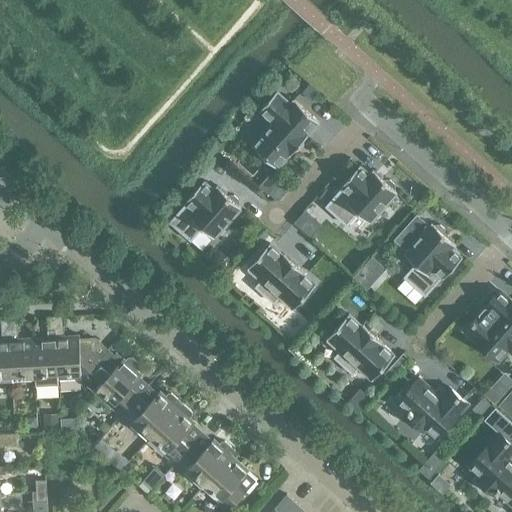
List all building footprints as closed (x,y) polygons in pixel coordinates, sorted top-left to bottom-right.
[(308,85),(299,95),(308,103),(317,93),(308,85)] [(259,109),(273,122),(252,145),(277,167),(289,154),(290,155),(308,135),(307,134),(319,121),(294,99),(291,102),(277,90),(259,109)] [(342,187),(326,205),(347,224),(358,211),(370,222),(397,191),(395,189),(394,183),(390,179),(384,179),(373,169),(369,173),(360,164),(341,186),(342,187)] [(261,184),(277,195),(284,184),(268,173),(261,184)] [(191,239),(202,227),(214,237),(241,207),(239,204),(238,199),(233,194),(228,194),(217,184),(213,188),(203,180),(185,201),(186,202),(170,221),(191,239)] [(305,207),(294,220),(310,235),(322,222),(305,207)] [(404,253),(416,263),(404,276),(425,295),(442,276),(443,278),(462,257),(453,248),(456,244),(445,234),(445,228),(440,224),(434,224),(431,222),(404,253)] [(274,302),(280,296),(294,308),(316,284),(302,271),(303,271),(284,253),(283,254),(270,242),(248,267),(262,279),(256,286),(274,302)] [(386,266),(372,253),(352,276),(366,288),(386,266)] [(511,300),(499,289),(480,311),(464,329),(498,360),(508,349),(511,352),(511,351),(511,300)] [(353,373),(359,366),(373,379),(395,354),(381,342),(382,341),(363,324),(362,325),(349,313),(326,337),(341,350),(335,357),(353,373)] [(55,315),(46,316),(47,330),(56,330),(55,315)] [(55,315),(56,330),(64,329),(63,315),(55,315)] [(33,336),(18,337),(17,317),(9,318),(12,382),(35,381),(33,336)] [(9,318),(0,318),(0,319),(1,338),(0,337),(0,382),(12,382),(9,318)] [(80,334),(56,335),(57,373),(57,380),(81,378),(109,349),(96,337),(80,338),(80,334)] [(56,335),(33,336),(35,381),(35,386),(58,385),(57,380),(57,373),(56,335)] [(122,360),(109,349),(81,378),(95,391),(94,393),(110,407),(111,406),(121,415),(140,394),(131,386),(142,374),(136,369),(139,366),(139,362),(132,356),(129,356),(126,359),(124,357),(122,360)] [(389,376),(407,356),(402,351),(383,372),(389,376)] [(494,401),(511,381),(511,376),(504,369),(484,392),(494,401)] [(441,397),(419,377),(410,387),(406,383),(393,398),(408,411),(405,414),(423,430),(426,427),(437,437),(468,403),(450,386),(441,397)] [(371,396),(360,385),(346,400),(357,410),(371,396)] [(511,387),(498,403),(511,415),(511,387)] [(149,403),(140,394),(121,415),(132,424),(131,425),(147,440),(178,406),(182,402),(171,392),(168,392),(166,395),(161,390),(149,403)] [(480,416),(491,403),(482,395),(471,408),(480,416)] [(182,402),(178,406),(147,440),(148,441),(149,439),(165,454),(175,463),(193,443),(184,435),(196,422),(191,417),(192,416),(191,410),(182,402)] [(511,419),(497,406),(489,414),(506,430),(511,423),(511,419)] [(43,415),(44,427),(58,427),(57,415),(43,415)] [(76,415),(60,416),(61,429),(77,428),(76,415)] [(0,445),(19,444),(18,431),(0,432),(0,445)] [(511,460),(508,457),(511,453),(511,442),(499,431),(469,465),(480,475),(477,479),(495,495),(498,492),(511,504),(511,460)] [(214,438),(203,451),(193,443),(175,463),(202,487),(232,454),(235,450),(225,440),(222,441),(219,443),(214,438)] [(436,446),(418,466),(429,475),(446,456),(436,446)] [(250,470),(232,454),(202,487),(229,511),(247,491),(247,490),(256,480),(248,472),(250,470)] [(165,472),(155,464),(142,480),(151,488),(165,472)] [(451,482),(438,471),(430,480),(442,491),(451,482)] [(35,490),(46,489),(46,479),(35,479),(35,490)] [(36,501),(47,501),(46,489),(35,490),(36,501)] [(306,511),(286,493),(273,507),(277,510),(275,511),(306,511)]
